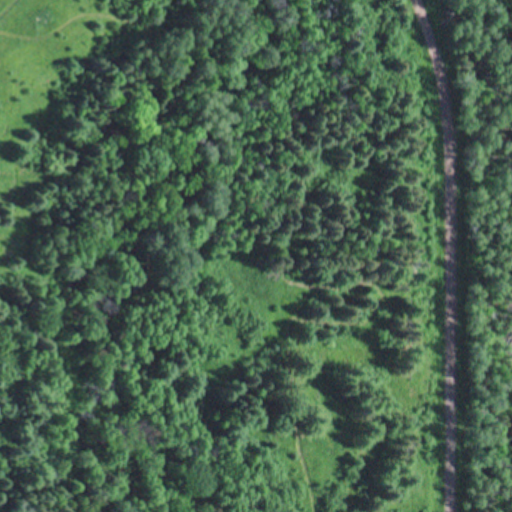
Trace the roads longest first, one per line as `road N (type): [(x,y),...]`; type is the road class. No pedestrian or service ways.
road 1 (residential): [(451,176),(445,511)]
road 2 (residential): [(411,0),(442,96),(451,176)]
